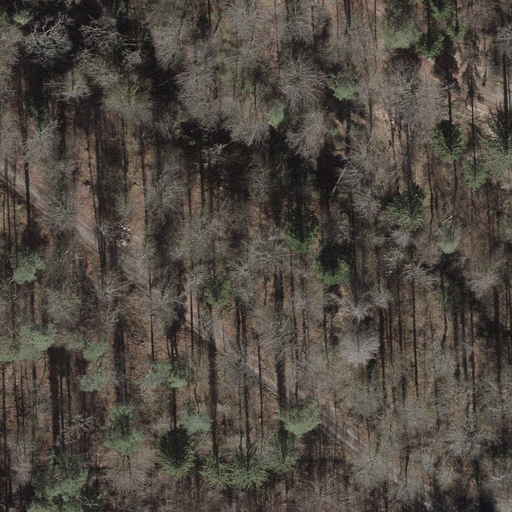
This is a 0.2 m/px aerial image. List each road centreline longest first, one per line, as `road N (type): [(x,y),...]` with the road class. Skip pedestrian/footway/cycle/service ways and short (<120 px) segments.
road 1 (track): [(0,161),(433,511)]
road 2 (track): [(371,0),(412,39),(511,98)]
